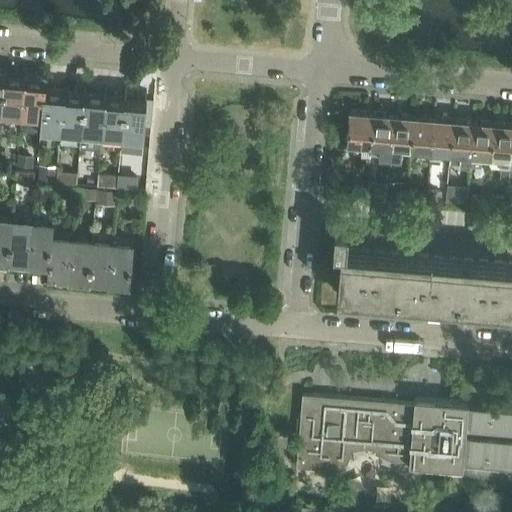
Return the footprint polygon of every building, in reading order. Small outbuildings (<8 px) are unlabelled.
[(0,115),(21,116),(25,72),(4,70),(0,115)] [(21,116),(40,118),(43,85),(45,86),(46,74),(25,72),(21,116)] [(39,130),(60,132),(64,87),(45,86),(43,85),(40,118),(39,130)] [(85,89),(64,87),(60,132),(81,134),(85,89)] [(104,91),(85,89),(81,134),(100,136),(104,91)] [(121,137),(125,93),(104,91),(100,136),(121,137)] [(152,95),(125,93),(121,137),(142,139),(144,123),(150,124),(152,95)] [(347,145),(370,147),(373,112),(365,112),(365,110),(352,108),(352,110),(350,110),(347,145)] [(380,154),(390,155),(394,114),(385,114),(385,111),(374,110),(374,113),(373,112),(370,147),(371,148),(371,144),(381,145),(380,154)] [(400,146),(410,147),(413,114),(401,113),(401,115),(394,114),(390,155),(399,156),(400,146)] [(420,158),(429,159),(433,118),(425,117),(425,115),(413,114),(410,147),(421,148),(420,158)] [(441,118),(433,118),(429,159),(439,160),(440,150),(450,151),(453,117),(441,116),(441,118)] [(465,118),(453,117),(450,151),(461,152),(460,162),(469,162),(473,121),(465,120),(465,118)] [(481,122),(473,121),(469,162),(479,163),(480,153),(490,154),(493,121),(481,119),(481,122)] [(493,121),(490,154),(489,164),(499,165),(510,166),(510,160),(511,138),(511,124),(505,124),(505,122),(493,121)] [(449,182),(448,199),(468,200),(469,183),(449,182)] [(115,197),(114,189),(86,190),(86,198),(115,197)] [(12,218),(0,216),(0,262),(8,263),(12,218)] [(8,263),(28,265),(32,220),(12,218),(8,263)] [(28,265),(48,267),(49,267),(51,234),(52,234),(53,222),(32,220),(28,265)] [(341,247),(338,279),(337,292),(511,306),(511,261),(346,248),(348,226),(335,225),(333,247),(341,247)] [(49,267),(48,267),(47,278),(68,280),(72,236),(52,234),(51,234),(49,267)] [(68,280),(88,282),(92,237),(72,236),(68,280)] [(92,237),(88,282),(108,284),(112,239),(92,237)] [(133,241),(112,239),(108,284),(129,286),(133,241)] [(414,402),(311,393),(303,393),(301,410),(298,416),(297,429),(299,436),(296,465),(324,468),(324,467),(337,468),(348,461),(352,449),(364,447),(373,448),(384,456),(396,461),(409,462),(414,402)] [(414,402),(409,462),(409,463),(463,467),(463,466),(466,435),(468,405),(468,402),(415,397),(414,402)] [(468,405),(466,435),(489,437),(492,407),(468,405)] [(511,408),(492,407),(489,437),(511,439),(511,408)] [(463,466),(487,468),(489,437),(466,435),(463,466)] [(487,468),(511,470),(511,455),(511,439),(489,437),(487,468)]
